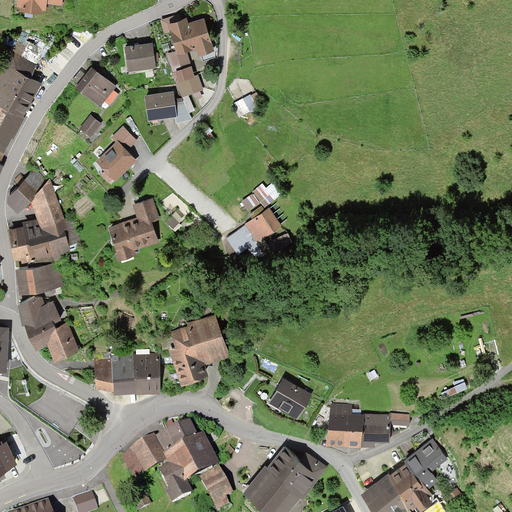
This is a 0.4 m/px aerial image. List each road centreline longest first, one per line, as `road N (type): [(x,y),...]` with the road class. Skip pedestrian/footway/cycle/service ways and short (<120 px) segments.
road 1 (unclassified): [(181,3),(78,59),(24,141),(0,197)]
road 2 (tertiary): [(130,425),(163,404),(197,403),(244,430),(321,450),(342,468)]
road 3 (residential): [(216,0),(225,55),(216,104),(154,167)]
road 4 (tertiary): [(9,319),(41,368),(130,425)]
road 5 (track): [(511,359),(357,390)]
